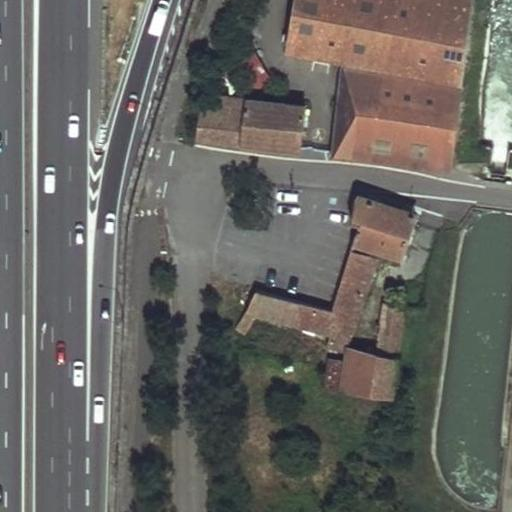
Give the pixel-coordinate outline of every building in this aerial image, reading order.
[(347,58),(462,76),(473,0),(299,0),(291,50),(347,58)] [(436,166),(447,167),(462,76),(347,58),(339,109),(333,150),(436,166)] [(214,95),(212,109),(202,108),(199,137),(238,142),(243,98),(214,95)] [(243,98),(238,142),(300,149),(305,105),(243,98)] [(357,222),(352,237),(401,254),(414,211),(354,192),(349,220),(357,222)] [(244,332),(256,312),(330,332),(327,343),(343,348),(375,257),(348,249),(329,313),(254,290),(234,327),(244,332)] [(403,305),(383,302),(376,353),(348,345),(341,390),(392,398),(403,305)]
